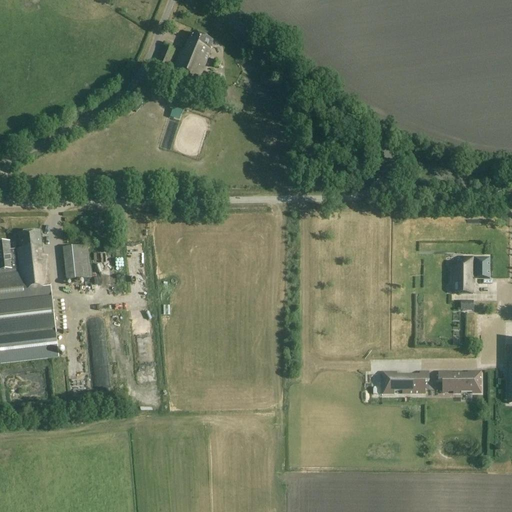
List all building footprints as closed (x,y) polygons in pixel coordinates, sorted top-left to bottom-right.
[(210,48),(213,41),(192,33),(185,52),(182,51),(173,73),(198,83),(212,49),(210,48)] [(157,63),(155,67),(166,72),(176,51),(164,46),(157,63)] [(220,78),(209,73),(204,86),(215,90),(220,78)] [(20,250),(10,250),(9,242),(0,243),(0,336),(55,330),(47,256),(42,256),(40,233),(18,235),(20,250)] [(63,248),(67,281),(91,278),(88,246),(63,248)] [(453,267),(453,295),(473,295),(473,284),(471,284),(471,279),(489,279),(489,259),(463,259),(463,267),(453,267)] [(105,277),(113,276),(112,266),(104,266),(105,277)] [(478,303),(478,309),(483,309),(483,316),(489,316),(489,310),(488,310),(488,303),(478,303)] [(153,332),(151,319),(143,321),(144,327),(140,327),(141,334),(153,332)] [(0,336),(0,365),(58,359),(55,330),(0,336)] [(109,369),(95,369),(96,391),(111,390),(109,369)] [(452,374),(452,373),(438,373),(438,382),(448,382),(448,392),(453,392),(453,394),(461,394),(461,392),(472,392),(472,394),(481,394),(481,372),(467,372),(467,376),(459,376),(459,374),(452,374)] [(397,376),(397,373),(383,373),(383,378),(384,378),(384,389),(383,389),(383,394),(394,394),(394,391),(401,392),(402,394),(421,394),(421,382),(429,382),(429,373),(419,373),(419,376),(397,376)] [(375,390),(376,397),(382,397),(381,377),(374,377),(374,390),(375,390)]
